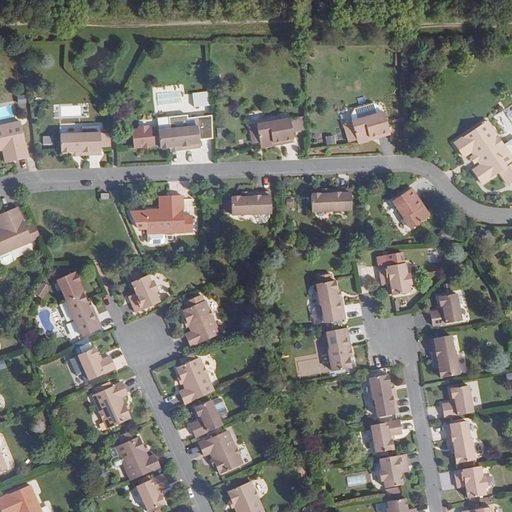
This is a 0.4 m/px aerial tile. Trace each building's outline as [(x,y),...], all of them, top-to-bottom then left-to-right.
[(210,91),(192,93),(194,108),(211,106),(210,91)] [(351,112),(354,120),(361,117),(358,109),(351,112)] [(370,140),(369,137),(389,131),(384,112),(345,123),(350,141),(357,139),(358,144),(370,140)] [(213,129),(212,116),(204,117),(204,129),(213,129)] [(302,117),(290,120),(292,132),(304,130),(302,117)] [(293,139),(293,135),(290,119),(249,126),(252,142),(259,141),(261,148),(273,145),(273,142),(293,139)] [(0,150),(2,150),(12,148),(15,160),(28,157),(28,154),(20,121),(0,125),(0,150)] [(472,151),(474,155),(478,161),(480,165),(473,170),(482,184),(499,172),(508,185),(511,182),(511,158),(487,121),(454,143),(464,157),(472,151)] [(101,154),(101,145),(100,133),(100,126),(82,126),(83,134),(60,135),(61,152),(63,152),(70,152),(70,151),(72,151),(87,151),(88,155),(101,154)] [(200,147),(200,144),(198,126),(158,131),(160,148),(162,148),(169,148),(169,147),(171,147),(186,145),(187,149),(200,147)] [(252,142),(249,126),(242,127),(246,145),(252,144),(252,142)] [(217,128),(217,138),(226,138),(226,127),(217,128)] [(390,134),(389,131),(369,137),(370,140),(390,134)] [(111,145),(110,133),(102,133),(103,145),(111,145)] [(43,136),(43,145),(54,145),(54,136),(43,136)] [(335,136),(326,137),(327,145),(336,144),(335,136)] [(12,148),(2,150),(5,163),(15,160),(12,148)] [(411,188),(408,190),(420,207),(423,205),(411,188)] [(351,210),(351,192),(351,189),(337,190),(337,194),(322,194),(320,194),(313,194),(313,195),(311,195),(312,212),(351,210)] [(408,190),(406,192),(392,201),(414,233),(423,227),(420,223),(430,216),(423,205),(420,207),(408,190)] [(231,207),(231,211),(231,215),(271,213),(271,196),(271,192),(257,193),(257,197),(242,197),(239,197),(232,197),(232,198),(231,198),(231,199),(222,199),(222,207),(231,207)] [(192,231),(191,215),(183,216),(183,199),(183,196),(169,196),(169,209),(159,210),(146,210),(146,233),(165,232),(184,232),(192,231)] [(169,196),(159,197),(159,210),(169,209),(169,196)] [(26,228),(19,210),(18,207),(5,213),(10,225),(1,229),(0,228),(0,259),(1,262),(4,263),(11,260),(12,257),(9,251),(32,241),(26,228)] [(5,213),(0,214),(0,226),(1,229),(10,225),(5,213)] [(34,224),(26,228),(32,241),(40,237),(34,224)] [(184,240),(184,232),(165,232),(165,241),(167,243),(182,242),(184,240)] [(396,265),(387,266),(379,268),(381,281),(387,280),(387,285),(390,284),(393,296),(410,293),(409,285),(410,283),(409,276),(407,275),(405,263),(396,265)] [(149,274),(146,267),(131,274),(135,281),(149,274)] [(159,287),(156,282),(153,280),(150,274),(135,281),(133,281),(138,292),(136,293),(138,297),(133,299),(138,311),(162,301),(157,290),(159,287)] [(318,284),(331,281),(330,274),(317,276),(318,284)] [(336,291),(334,281),(331,281),(318,284),(316,284),(320,306),(321,306),(324,323),(325,323),(345,320),(342,306),(338,307),(335,291),(336,291)] [(42,282),(35,293),(42,298),(50,286),(42,282)] [(80,292),(77,293),(72,296),(70,291),(63,295),(65,299),(63,300),(72,320),(73,320),(80,336),(99,327),(94,315),(90,317),(84,302),(80,292)] [(461,321),(456,294),(438,297),(440,306),(441,306),(441,311),(438,311),(430,313),(433,326),(461,321)] [(219,333),(212,317),(208,308),(207,308),(203,300),(202,301),(200,295),(184,303),(186,308),(181,311),(190,331),(184,334),(190,346),(219,333)] [(87,300),(84,302),(90,317),(94,315),(87,300)] [(324,323),(321,306),(320,306),(315,307),(312,311),(315,324),(324,323)] [(351,368),(349,358),(348,358),(345,342),(349,342),(347,328),(326,332),(329,350),(328,350),(332,372),(351,368)] [(454,353),(451,335),(431,339),(433,352),(437,351),(440,367),(439,367),(441,378),(460,374),(456,352),(454,353)] [(110,354),(102,358),(99,359),(97,355),(98,355),(98,354),(94,346),(77,354),(89,379),(115,367),(110,354)] [(198,357),(193,358),(189,361),(187,356),(179,361),(180,365),(175,367),(185,388),(178,391),(184,403),(213,390),(206,374),(201,363),(198,357)] [(79,357),(71,360),(76,376),(84,374),(79,357)] [(398,414),(395,400),(391,401),(388,385),(389,385),(387,375),(369,378),(373,400),(374,400),(377,417),(398,414)] [(129,417),(119,396),(125,393),(120,381),(110,385),(108,381),(99,385),(101,389),(96,391),(91,393),(99,410),(98,410),(102,420),(103,420),(107,428),(129,417)] [(452,398),(453,398),(453,403),(450,403),(442,405),(444,418),(473,413),(468,385),(450,389),(452,398)] [(222,426),(211,401),(194,408),(198,416),(198,417),(199,416),(201,420),(198,422),(190,425),(196,437),(222,426)] [(402,434),(399,420),(371,426),(375,453),(393,449),(392,441),(392,440),(391,440),(390,436),(393,435),(402,434)] [(466,421),(446,425),(448,438),(452,437),(455,453),(454,453),(456,464),(475,460),(471,438),(469,439),(466,421)] [(119,442),(120,444),(132,439),(129,431),(124,433),(126,438),(119,442)] [(220,475),(243,465),(240,458),(241,457),(236,447),(235,448),(228,431),(198,443),(204,456),(210,453),(220,475)] [(124,433),(117,437),(119,442),(126,438),(124,433)] [(147,458),(138,436),(132,439),(120,444),(115,446),(119,454),(118,454),(118,455),(113,457),(111,458),(110,462),(112,465),(115,466),(122,463),(122,465),(123,464),(131,481),(159,468),(153,455),(147,458)] [(119,454),(115,446),(109,449),(113,457),(118,455),(118,454),(119,454)] [(410,467),(407,454),(381,459),(383,470),(381,473),(382,479),(385,480),(387,488),(404,484),(402,473),(405,473),(404,468),(410,467)] [(482,476),(481,466),(454,471),(457,483),(462,482),(463,487),(466,486),(469,498),(487,495),(485,486),(486,484),(485,478),(482,476)] [(168,486),(162,473),(136,486),(147,510),(164,503),(160,495),(160,494),(159,495),(157,491),(160,489),(168,486)] [(264,511),(259,497),(255,488),(251,480),(229,490),(238,511),(236,511),(264,511)] [(41,511),(30,485),(0,498),(0,508),(1,511),(2,511),(14,507),(15,511),(41,511)] [(409,510),(407,499),(389,502),(390,509),(388,511),(411,511),(411,510),(409,510)]
